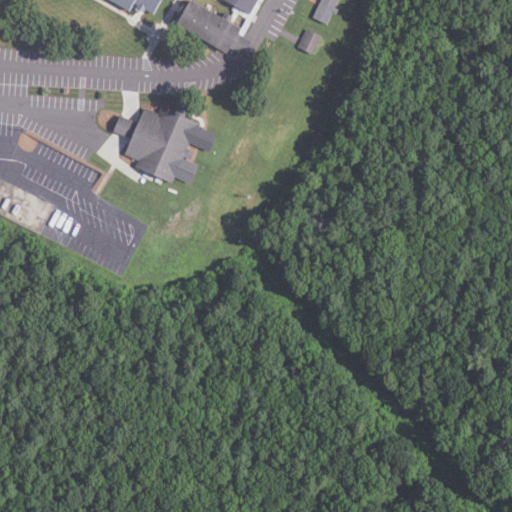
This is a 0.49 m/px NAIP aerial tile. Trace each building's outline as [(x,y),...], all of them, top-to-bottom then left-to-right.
[(114,0),(160,0),(154,11),(145,6),(143,11),(134,6),(131,9),(114,0)] [(180,22),(183,17),(179,14),(186,2),(189,4),(191,0),(198,0),(224,15),(226,11),(234,16),(231,20),(243,27),(229,51),(180,22)] [(258,0),(251,13),(227,0),(258,0)] [(314,16),(321,0),(340,0),(337,7),(340,8),(338,12),(333,10),(328,22),(314,16)] [(307,28),(323,35),(315,54),(299,47),(307,28)] [(172,181),(137,166),(139,160),(125,154),(131,138),(112,130),(120,111),(139,119),(145,105),(158,110),(160,104),(201,121),(199,125),(217,133),(210,149),(189,140),(186,148),(193,151),(189,161),(199,165),(192,181),(175,174),(172,181)]
